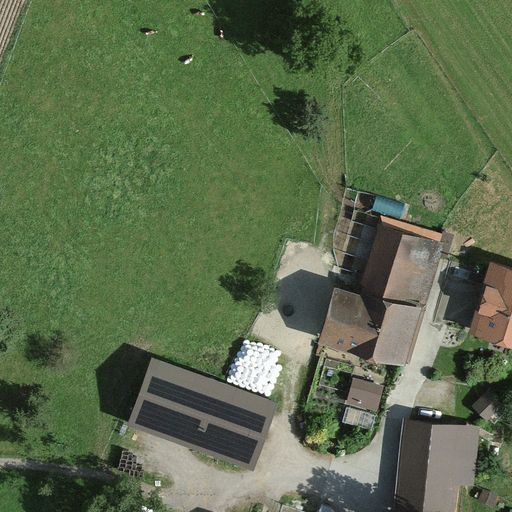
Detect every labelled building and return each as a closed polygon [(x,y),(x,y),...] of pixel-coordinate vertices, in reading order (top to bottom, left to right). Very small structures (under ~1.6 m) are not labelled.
[(369,291),(340,283),(324,344),(410,366),(443,242),(386,226),(369,291)] [(511,264),(498,260),(478,330),(511,339),(511,264)] [(278,403),(156,359),(134,420),(256,464),(278,403)] [(348,402),(379,410),(386,383),(355,375),(348,402)] [(495,391),(481,407),(496,420),(510,404),(495,391)] [(485,430),(410,423),(400,511),(448,511),(451,485),(479,488),(485,430)]
